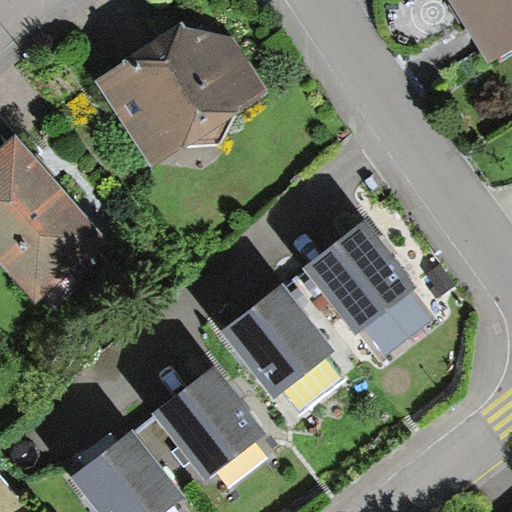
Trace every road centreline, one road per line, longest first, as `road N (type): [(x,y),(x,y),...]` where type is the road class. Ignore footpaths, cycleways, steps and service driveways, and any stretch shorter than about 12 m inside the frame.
road 1 (residential): [(320,0),(511,274)]
road 2 (residential): [(511,428),(404,511)]
